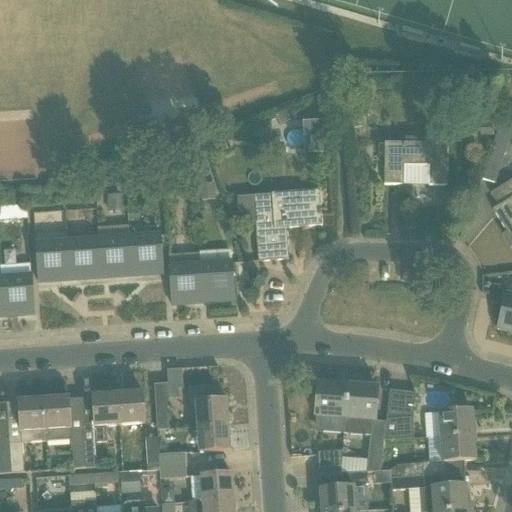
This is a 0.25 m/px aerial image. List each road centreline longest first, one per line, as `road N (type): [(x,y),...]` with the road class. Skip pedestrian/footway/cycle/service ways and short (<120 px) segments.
road 1 (residential): [(467,370),(482,280),(471,267),(387,251),(346,257),(300,344)]
road 2 (residential): [(267,348),(0,366)]
road 3 (residential): [(300,344),(467,370)]
road 4 (residential): [(274,511),(267,348)]
